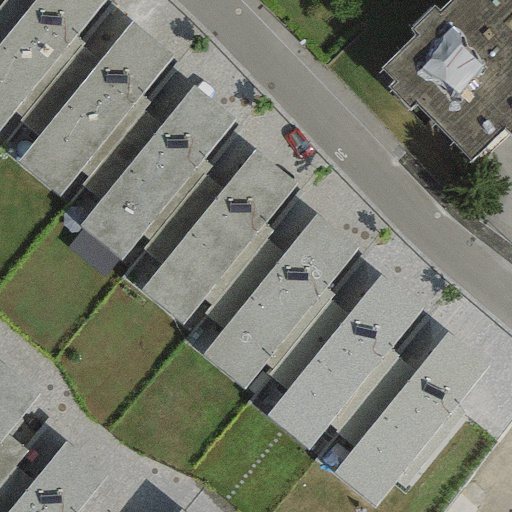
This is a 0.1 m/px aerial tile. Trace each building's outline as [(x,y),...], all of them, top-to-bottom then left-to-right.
[(104,0),(33,0),(32,2),(28,0),(2,0),(0,3),(0,124),(10,112),(20,121),(83,44),(74,37),(104,0)] [(511,0),(447,0),(437,10),(431,4),(405,29),(413,36),(378,70),(391,83),(386,88),(407,109),(412,104),(468,161),(501,129),(507,135),(511,130),(511,0)] [(100,59),(83,44),(20,121),(37,136),(14,162),(59,199),(80,173),(86,178),(142,110),(148,103),(140,96),(170,59),(129,21),(100,59)] [(158,125),(142,110),(86,178),(80,185),(98,200),(76,227),(120,263),(140,236),(147,242),(201,175),(208,167),(200,161),(232,120),(192,86),(158,125)] [(219,190),(201,175),(147,242),(142,248),(159,262),(138,289),(180,324),(200,299),(208,305),(263,239),(270,230),(262,224),(293,185),(251,151),(219,190)] [(280,253),(263,239),(208,305),(201,312),(222,329),(200,355),(241,389),(262,364),(268,370),(327,299),(331,296),(322,288),(355,249),(313,214),(280,253)] [(346,314),(327,299),(268,370),(264,375),(285,392),(264,417),(305,451),(327,424),(336,431),(396,359),(386,350),(421,309),(379,274),(346,314)] [(414,374),(396,359),(336,431),(354,446),(330,473),(373,509),(394,483),(403,490),(464,417),(452,407),(486,366),(447,334),(414,374)] [(0,364),(0,480),(11,467),(25,451),(6,434),(38,396),(0,364)] [(74,511),(105,475),(64,441),(30,482),(11,467),(0,480),(0,511),(74,511)]
